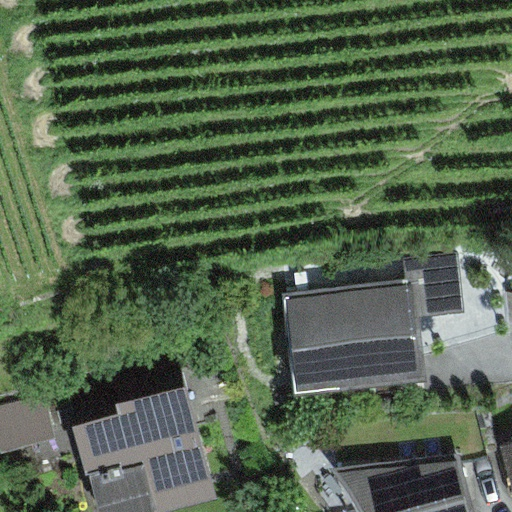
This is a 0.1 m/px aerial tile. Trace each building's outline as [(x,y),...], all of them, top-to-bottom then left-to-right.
[(423,306),(472,301),(467,248),(419,252),(423,306)] [(419,277),(291,288),(299,382),(427,371),(419,277)] [(121,511),(229,477),(199,384),(71,422),(101,511),(121,511)] [(0,408),(0,425),(5,448),(53,436),(44,397),(0,408)] [(333,463),(373,511),(476,511),(460,451),(333,463)]
